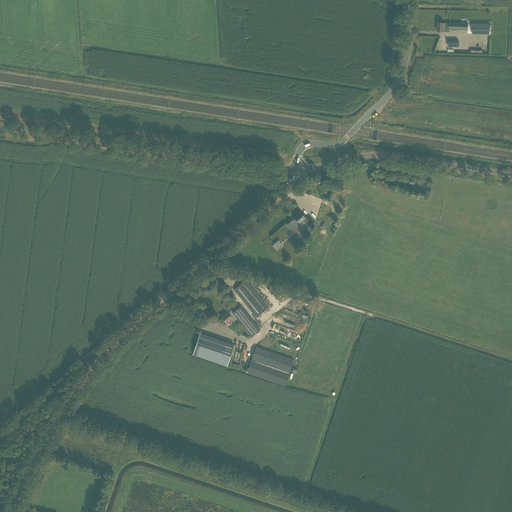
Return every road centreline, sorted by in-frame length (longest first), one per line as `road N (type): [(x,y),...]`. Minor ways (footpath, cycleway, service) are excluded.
road 1 (unclassified): [(8,511),(87,365),(286,188),(295,169)]
road 2 (tertiary): [(295,169),(0,127)]
road 3 (unclassified): [(295,169),(302,147),(342,142),(396,83),(409,39),(406,0)]
road 4 (tertiary): [(511,175),(374,154),(295,169)]
